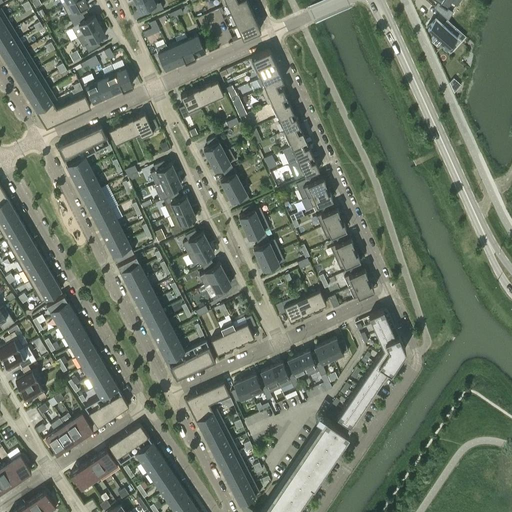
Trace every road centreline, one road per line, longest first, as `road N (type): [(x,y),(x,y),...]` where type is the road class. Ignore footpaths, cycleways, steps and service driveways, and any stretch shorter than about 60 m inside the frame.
road 1 (residential): [(393,297),(274,34)]
road 2 (residential): [(170,395),(38,140)]
road 3 (residential): [(156,88),(207,219),(282,344)]
road 4 (residential): [(0,161),(146,407)]
road 5 (residential): [(282,344),(226,211),(156,88)]
road 6 (residential): [(317,511),(416,362),(393,297)]
road 7 (tertiary): [(488,242),(396,42)]
road 8 (residential): [(274,34),(156,88)]
road 9 (residential): [(156,88),(38,140)]
road 10 (residential): [(224,511),(170,395)]
road 11 (residential): [(170,395),(282,344)]
road 12 (residential): [(146,407),(211,511)]
road 13 (residential): [(282,344),(393,297)]
